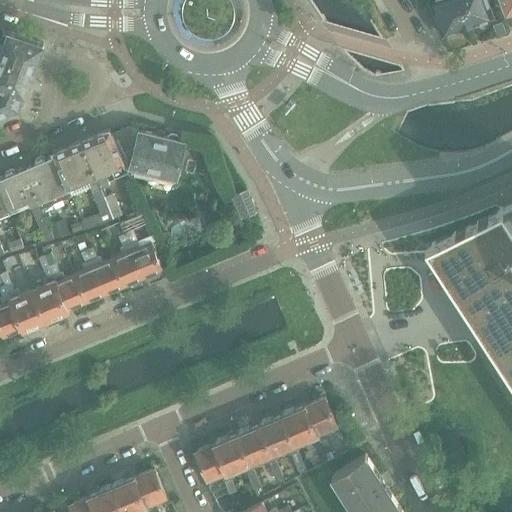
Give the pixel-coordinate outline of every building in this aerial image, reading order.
[(431,0),(443,34),(446,33),(449,34),(455,32),(457,29),(468,25),(458,0),(431,0)] [(458,0),(468,25),(479,21),(483,22),(488,20),(490,17),(492,16),(486,0),(458,0)] [(511,0),(495,0),(498,7),(506,4),(508,10),(511,8),(511,0)] [(502,22),(493,25),(497,36),(506,32),(505,32),(506,31),(502,22)] [(0,56),(34,69),(39,56),(42,54),(44,49),(42,46),(43,43),(10,31),(5,44),(0,42),(0,56)] [(0,56),(0,84),(25,93),(26,91),(29,90),(30,85),(29,82),(34,69),(0,56)] [(0,117),(19,109),(25,93),(0,84),(0,117)] [(128,126),(112,133),(126,167),(131,180),(192,195),(200,164),(180,159),(185,140),(180,139),(178,135),(171,133),(167,136),(163,135),(157,133),(156,133),(140,129),(130,127),(129,127),(128,126)] [(126,167),(112,133),(109,128),(81,140),(96,174),(102,187),(110,184),(106,175),(126,167)] [(81,140),(53,152),(54,154),(71,195),(91,187),(93,195),(100,211),(81,218),(81,220),(85,227),(115,218),(102,187),(96,174),(81,140)] [(35,162),(25,166),(42,207),(71,195),(54,154),(45,158),(42,156),(36,159),(35,162)] [(5,175),(0,176),(0,189),(8,209),(28,200),(30,204),(45,240),(55,237),(42,207),(25,166),(15,170),(12,169),(6,171),(5,175)] [(0,241),(0,217),(10,213),(8,209),(0,189),(0,253),(5,252),(0,241)] [(247,190),(233,196),(242,217),(256,211),(247,190)] [(432,243),(426,246),(431,253),(433,256),(443,271),(445,274),(483,333),(484,335),(485,336),(494,351),(497,354),(506,369),(508,372),(511,378),(511,205),(504,209),(503,208),(502,208),(500,209),(480,219),(477,221),(458,230),(454,232),(436,241),(432,243)] [(81,220),(70,224),(73,231),(85,227),(81,220)] [(66,221),(50,226),(55,237),(69,232),(66,221)] [(125,233),(144,278),(163,270),(151,242),(140,247),(138,240),(135,241),(131,231),(125,233)] [(119,236),(123,246),(121,247),(124,254),(113,258),(125,286),(144,278),(125,233),(119,236)] [(7,242),(11,250),(24,246),(20,238),(7,242)] [(93,247),(87,249),(106,294),(125,286),(113,258),(103,262),(100,256),(97,257),(93,247)] [(86,262),(83,263),(86,270),(75,274),(87,302),(106,294),(87,249),(81,252),(86,262)] [(51,252),(45,255),(68,309),(69,309),(87,302),(75,274),(65,278),(62,272),(60,273),(51,252)] [(47,273),(48,276),(44,277),(47,283),(33,289),(47,321),(70,311),(69,309),(68,309),(45,255),(39,257),(46,273),(47,273)] [(7,271),(1,274),(5,284),(24,328),(23,329),(24,331),(47,321),(33,289),(20,295),(18,289),(14,290),(13,288),(13,287),(7,271)] [(0,286),(0,289),(3,297),(1,298),(3,304),(0,305),(0,326),(4,337),(23,329),(24,328),(5,284),(0,286)] [(306,404),(305,404),(318,434),(318,436),(327,432),(325,429),(337,424),(325,396),(306,404)] [(305,402),(282,412),(295,444),(318,434),(305,404),(306,404),(305,402)] [(295,444),(282,412),(260,421),(273,453),(287,447),(289,454),(292,453),(299,469),(305,466),(298,450),(295,444)] [(273,453),(260,421),(237,431),(251,463),(264,457),(267,463),(270,462),(277,478),(283,476),(276,460),(273,453)] [(237,431),(214,440),(215,442),(216,442),(228,472),(229,472),(242,466),(245,473),(247,472),(254,488),(261,485),(254,469),(253,469),(251,463),(237,431)] [(321,441),(326,452),(331,449),(326,438),(321,441)] [(328,457),(326,452),(321,441),(315,443),(322,459),(328,457)] [(196,450),(206,474),(208,478),(219,474),(221,477),(229,473),(229,472),(228,472),(216,442),(215,442),(196,450)] [(333,474),(357,511),(390,511),(400,506),(366,453),(333,474)] [(159,509),(155,500),(167,496),(165,492),(156,472),(155,467),(136,476),(135,476),(150,511),(157,511),(156,510),(159,509)] [(150,511),(135,476),(136,476),(135,474),(112,483),(123,511),(133,511),(140,509),(140,511),(150,511)] [(231,478),(225,481),(230,493),(236,490),(231,478)] [(123,511),(112,483),(89,493),(90,495),(97,511),(123,511)] [(74,511),(97,511),(90,495),(70,503),(72,507),(74,511)] [(262,501),(240,511),(288,511),(291,511),(288,505),(277,511),(276,507),(267,511),(262,501)]
